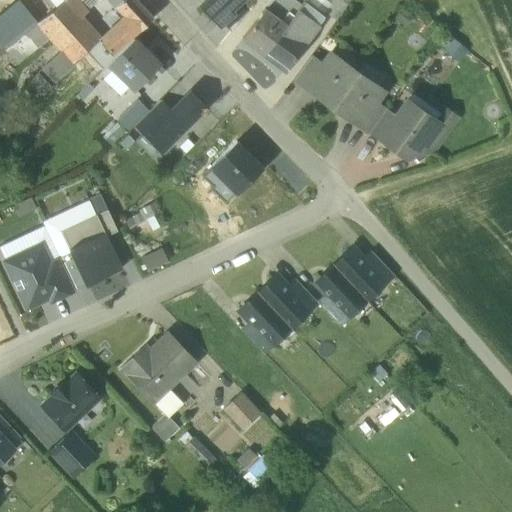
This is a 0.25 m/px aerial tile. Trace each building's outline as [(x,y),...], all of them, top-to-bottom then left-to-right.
[(0,45),(5,53),(40,23),(19,0),(16,0),(0,15),(0,45)] [(152,19),(134,0),(123,0),(117,6),(122,12),(118,15),(124,21),(107,38),(117,50),(118,50),(152,19)] [(206,0),(201,5),(219,24),(221,22),(231,13),(229,10),(238,2),(240,0),(206,0)] [(331,0),(323,11),(335,20),(349,0),(331,0)] [(68,6),(64,2),(58,8),(40,23),(51,36),(63,50),(73,61),(98,41),(68,6)] [(238,2),(229,10),(231,13),(221,22),(231,32),(246,12),(238,2)] [(264,9),(242,38),(263,54),(293,15),(288,11),(280,22),(264,9)] [(293,15),(263,54),(285,71),(306,42),(306,41),(318,25),(297,9),(293,15)] [(17,66),(51,36),(40,23),(5,53),(17,66)] [(117,50),(107,38),(98,46),(109,58),(117,50)] [(132,38),(102,68),(132,97),(162,67),(132,38)] [(73,61),(63,50),(28,83),(38,95),(73,61)] [(330,53),(322,65),(322,66),(308,86),(309,87),(334,104),(356,72),(330,53)] [(310,57),(292,81),(306,91),(309,87),(308,86),(322,66),(322,65),(310,57)] [(356,72),(334,104),(358,122),(359,123),(374,102),(383,91),(356,72)] [(189,91),(170,111),(159,101),(149,111),(135,125),(152,143),(160,135),(168,143),(204,107),(189,91)] [(137,99),(116,119),(128,131),(135,125),(149,111),(137,99)] [(394,117),(379,138),(405,157),(411,156),(423,138),(422,137),(434,120),(407,100),(394,117)] [(374,102),(359,123),(358,122),(355,126),(367,134),(370,131),(385,110),(374,102)] [(434,120),(422,137),(423,138),(435,147),(456,118),(443,108),(434,120)] [(385,110),(370,131),(379,138),(394,117),(385,110)] [(261,167),(234,142),(211,166),(238,191),(261,167)] [(107,209),(95,215),(105,237),(106,236),(117,231),(107,209)] [(95,215),(60,232),(70,253),(70,252),(86,285),(121,269),(106,236),(105,237),(95,215)] [(27,313),(74,291),(59,258),(51,261),(43,244),(3,262),(27,313)] [(362,260),(351,249),(333,266),(365,300),(383,284),(362,261),(362,260)] [(70,253),(59,258),(74,291),(85,285),(85,286),(86,285),(70,252),(70,253)] [(392,275),(371,252),(362,260),(362,261),(383,284),(392,275)] [(365,300),(333,266),(315,283),(326,295),(327,294),(348,317),(365,300)] [(287,288),(275,276),(257,293),(289,328),(307,311),(286,289),(287,288)] [(316,302),(295,280),(287,288),(286,289),(307,311),(316,302)] [(289,328),(257,293),(239,310),(250,322),(251,322),(272,344),(289,328)] [(348,317),(327,294),(326,295),(317,303),(338,325),(348,317)] [(272,344),(251,322),(250,322),(241,330),(262,353),(272,344)] [(169,331),(149,350),(144,344),(120,365),(152,399),(195,359),(169,331)] [(76,374),(65,384),(63,382),(51,393),(53,395),(42,406),(64,429),(97,397),(76,374)] [(259,412),(241,393),(222,411),(240,429),(259,412)] [(180,427),(166,412),(150,428),(164,443),(180,427)] [(20,437),(0,416),(0,436),(9,447),(20,437)] [(69,432),(49,451),(73,476),(93,457),(69,432)] [(0,436),(0,459),(12,449),(9,447),(0,436)] [(258,475),(264,460),(245,451),(238,466),(258,475)]
